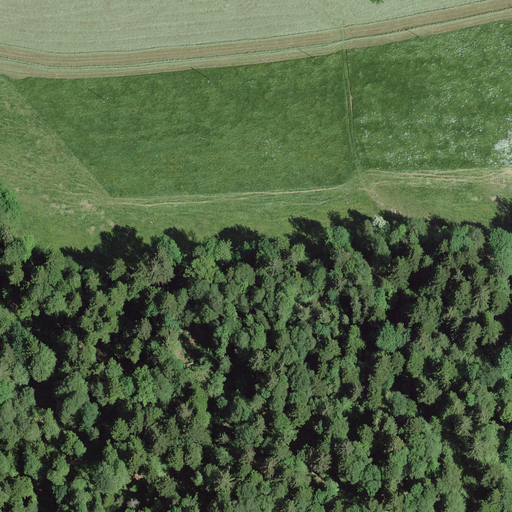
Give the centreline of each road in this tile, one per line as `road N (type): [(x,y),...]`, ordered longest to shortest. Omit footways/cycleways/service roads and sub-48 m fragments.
road 1 (track): [(365,511),(247,442),(39,338),(0,308)]
road 2 (track): [(511,254),(408,215),(364,183),(352,146),(337,0)]
